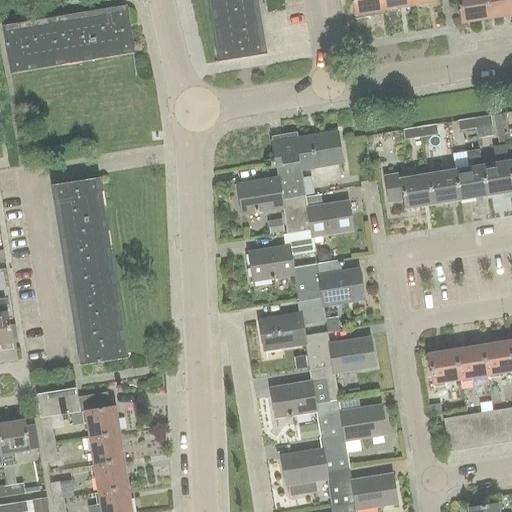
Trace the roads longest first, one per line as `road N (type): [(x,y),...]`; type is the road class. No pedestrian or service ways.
road 1 (residential): [(59,356),(29,175),(191,152)]
road 2 (residential): [(260,511),(230,347),(194,316)]
road 3 (unclassified): [(203,511),(194,316)]
road 4 (residential): [(405,325),(392,254),(511,235)]
road 5 (unclassified): [(326,93),(511,61)]
road 6 (unclassified): [(194,316),(191,152)]
road 7 (residential): [(428,481),(405,325)]
road 8 (unclassified): [(191,119),(326,93)]
road 9 (unclassified): [(191,119),(161,0)]
